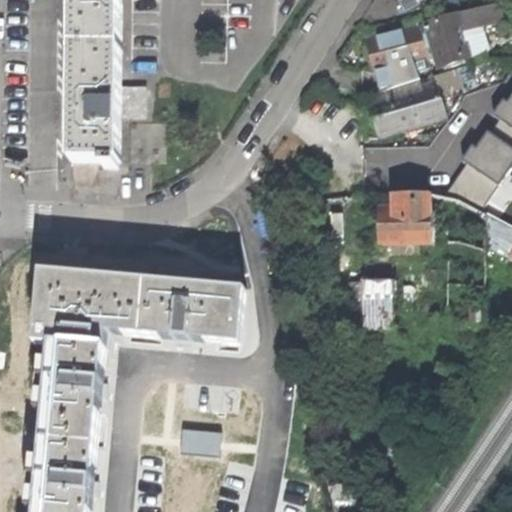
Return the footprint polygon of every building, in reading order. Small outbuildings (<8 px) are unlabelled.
[(75,20),(75,49),(121,50),(121,0),(67,0),(67,19),(75,20)] [(439,67),(469,59),(461,32),(503,21),(498,4),(457,16),(457,17),(370,42),(374,56),(378,71),(427,57),(425,47),(433,45),(436,56),(439,67)] [(118,162),(120,162),(120,119),(146,119),(146,88),(120,88),(121,50),(75,49),(74,94),(66,94),(66,114),(66,138),(73,138),(73,184),(96,184),(97,171),(104,171),(104,169),(118,169),(118,162)] [(511,90),(511,58),(494,56),(495,60),(433,76),(435,84),(421,88),(420,83),(386,93),(388,98),(370,104),(375,118),(381,138),(446,118),(444,109),(504,94),(504,93),(511,90)] [(130,162),(165,163),(166,123),(131,123),(130,162)] [(419,243),(434,244),(434,195),(393,195),(393,211),(380,211),(380,225),(380,244),(396,244),(396,253),(419,253),(419,243)] [(37,342),(53,344),(106,349),(109,350),(110,343),(111,332),(142,335),(148,283),(44,273),(37,342)] [(245,292),(148,283),(142,335),(177,339),(240,344),(245,292)] [(365,344),(392,345),(392,284),(349,284),(349,312),(365,313),(365,344)] [(53,344),(44,444),(97,448),(102,399),(106,399),(107,392),(107,385),(103,384),(106,349),(53,344)] [(44,444),(37,511),(91,511),(93,496),(97,497),(98,489),(99,482),(94,482),(97,448),(44,444)]
